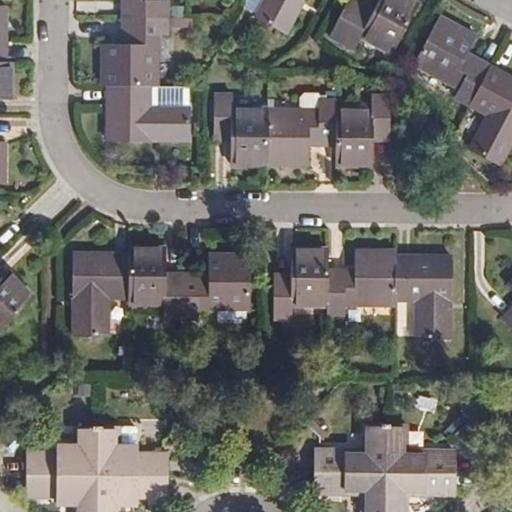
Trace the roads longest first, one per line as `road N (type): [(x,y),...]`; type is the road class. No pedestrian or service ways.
road 1 (residential): [(511,202),(168,204),(108,191)]
road 2 (residential): [(108,191),(81,174),(61,138),(55,0)]
